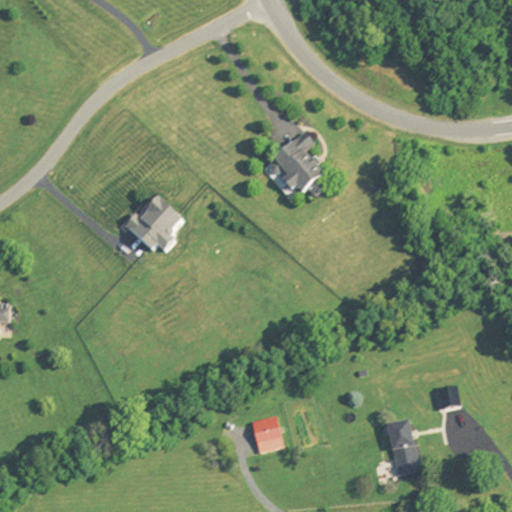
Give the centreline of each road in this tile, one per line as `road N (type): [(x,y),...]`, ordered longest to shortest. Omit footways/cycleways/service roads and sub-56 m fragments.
road 1 (residential): [(273,1),(126,74),(0,204)]
road 2 (residential): [(272,0),(314,68),(377,109),(466,125),(511,123)]
